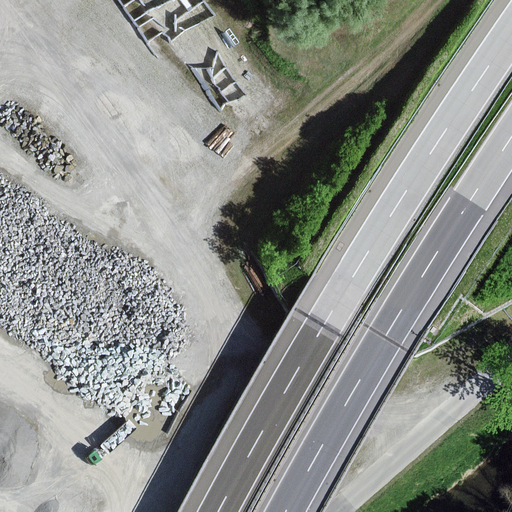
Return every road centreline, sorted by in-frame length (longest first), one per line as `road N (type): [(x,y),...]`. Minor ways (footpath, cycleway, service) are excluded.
road 1 (track): [(450,421),(216,389),(241,325),(192,230),(105,140),(22,19),(0,40)]
road 2 (motorway): [(511,33),(326,322),(220,511)]
road 3 (motorway): [(285,511),(511,138)]
road 4 (track): [(216,389),(159,511)]
